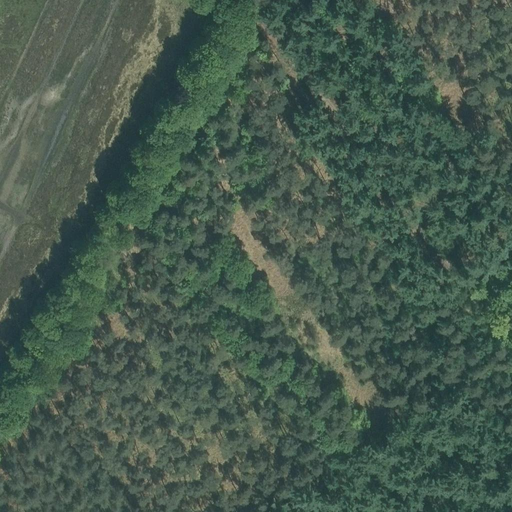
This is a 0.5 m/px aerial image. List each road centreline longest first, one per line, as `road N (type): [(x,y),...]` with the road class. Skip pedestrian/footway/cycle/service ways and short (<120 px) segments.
road 1 (track): [(248,12),(0,408)]
road 2 (track): [(126,252),(189,287),(373,511)]
road 3 (track): [(466,280),(273,33),(248,12)]
road 4 (track): [(140,511),(43,407)]
